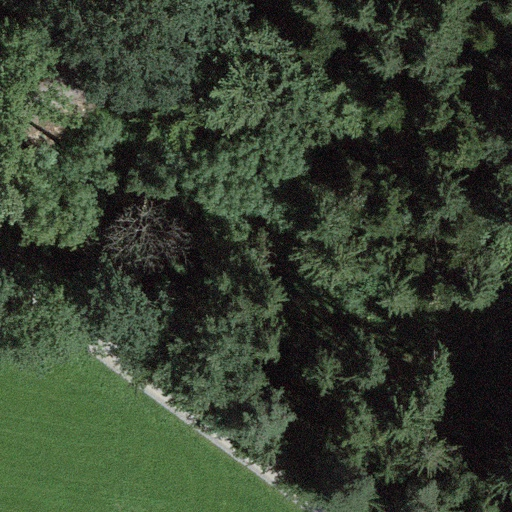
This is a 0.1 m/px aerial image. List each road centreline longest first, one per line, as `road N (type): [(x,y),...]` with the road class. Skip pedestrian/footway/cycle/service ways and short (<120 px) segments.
road 1 (track): [(0,241),(338,511)]
road 2 (track): [(0,130),(146,0)]
